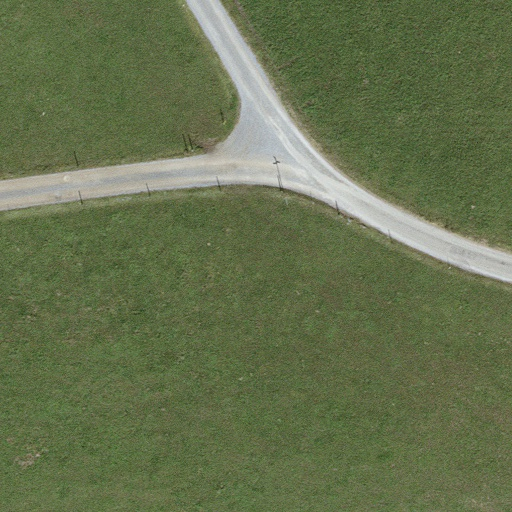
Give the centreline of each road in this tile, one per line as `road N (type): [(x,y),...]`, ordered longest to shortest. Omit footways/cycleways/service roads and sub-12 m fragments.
road 1 (track): [(0,196),(221,171),(261,147),(259,95),(202,0)]
road 2 (unclassified): [(511,270),(378,214),(261,147)]
